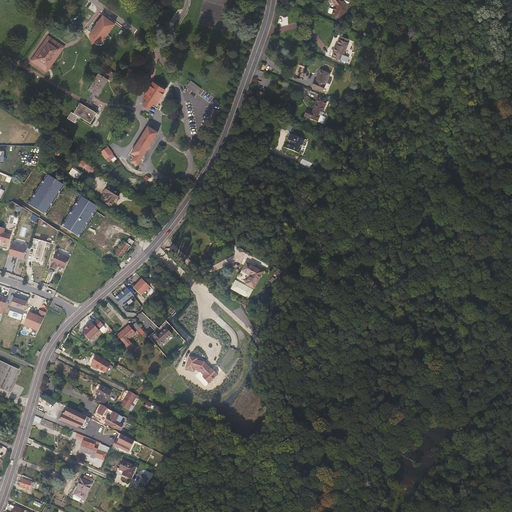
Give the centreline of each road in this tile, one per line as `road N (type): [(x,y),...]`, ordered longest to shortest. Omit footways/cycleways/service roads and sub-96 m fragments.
road 1 (track): [(318,511),(477,316),(448,190)]
road 2 (secondary): [(271,0),(206,172),(163,234),(77,314)]
road 3 (secondary): [(77,314),(44,356),(0,501)]
